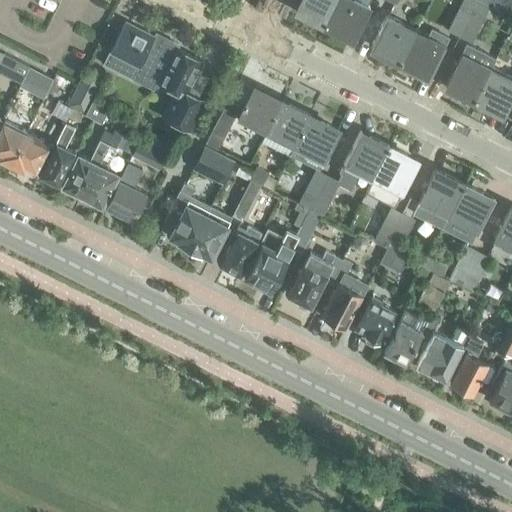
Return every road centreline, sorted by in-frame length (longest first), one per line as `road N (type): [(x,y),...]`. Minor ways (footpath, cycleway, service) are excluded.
road 1 (secondary): [(511,492),(0,236)]
road 2 (residential): [(246,28),(511,163)]
